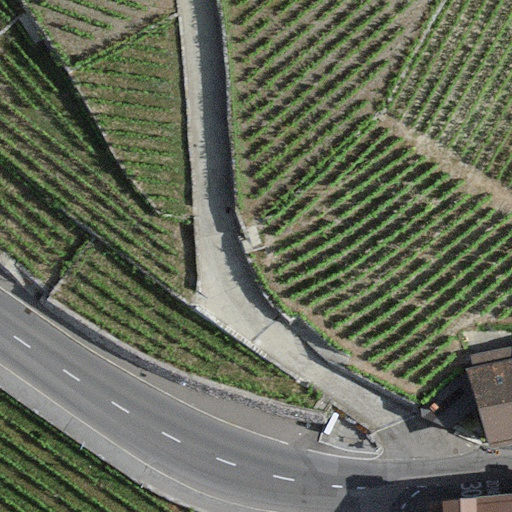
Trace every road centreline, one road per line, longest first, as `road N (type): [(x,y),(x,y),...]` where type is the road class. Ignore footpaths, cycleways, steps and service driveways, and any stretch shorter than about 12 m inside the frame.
road 1 (track): [(195,0),(214,239),(250,316),(383,419),(399,443),(408,491)]
road 2 (tertiary): [(0,326),(179,440),(234,463),(294,479),(408,491)]
